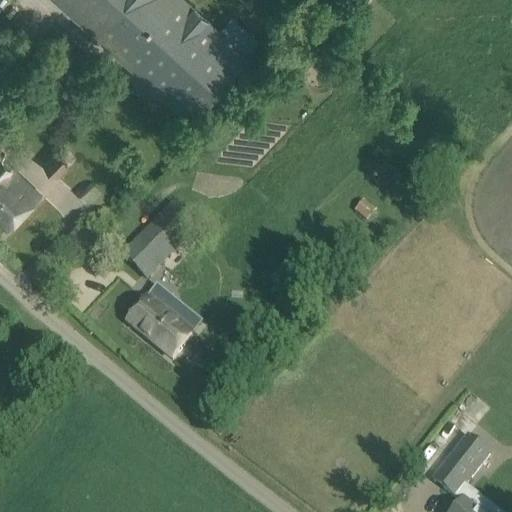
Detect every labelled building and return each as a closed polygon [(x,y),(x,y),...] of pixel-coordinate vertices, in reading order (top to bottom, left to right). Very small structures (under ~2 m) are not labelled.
[(55,0),(190,121),(249,56),(187,0),(55,0)] [(0,57),(14,43),(0,30),(0,57)] [(81,168),(61,149),(44,166),(64,185),(81,168)] [(0,221),(8,229),(40,195),(0,155),(0,221)] [(151,226),(121,256),(147,281),(199,228),(172,201),(149,224),(151,226)] [(354,213),(367,223),(376,211),(363,201),(354,213)] [(288,302),(306,320),(320,305),(302,287),(288,302)] [(157,291),(147,303),(145,302),(127,324),(172,361),(191,339),(190,338),(178,329),(188,316),(157,291)] [(433,482),(455,499),(456,499),(465,487),(490,455),(468,438),(433,482)] [(475,511),(484,501),(465,487),(456,499),(462,504),(455,511),(475,511)]
